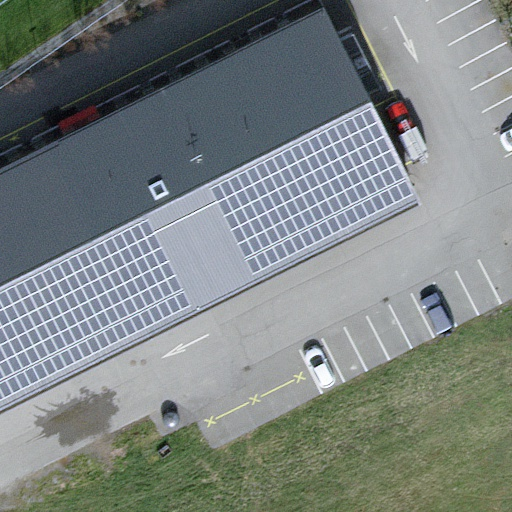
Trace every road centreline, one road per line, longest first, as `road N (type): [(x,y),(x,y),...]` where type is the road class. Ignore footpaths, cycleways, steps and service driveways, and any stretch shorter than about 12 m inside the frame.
road 1 (unknown): [(362,0),(435,122),(453,172),(447,211),(0,450)]
road 2 (residential): [(0,141),(253,0)]
